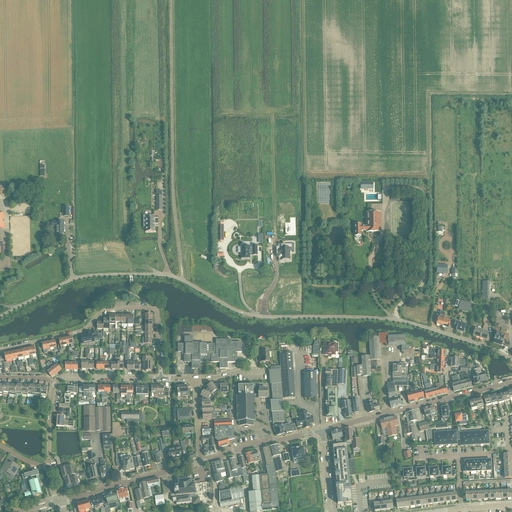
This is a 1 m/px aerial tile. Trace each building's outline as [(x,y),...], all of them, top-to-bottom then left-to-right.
[(361,224),(355,224),(355,228),(355,229),(355,236),(356,236),(356,238),(360,238),(360,236),(361,236),(361,231),(366,231),(366,232),(381,232),(381,212),(366,212),(366,226),(361,226),(361,224)] [(146,218),(144,218),(144,227),(146,227),(146,232),(155,232),(154,218),(154,215),(146,215),(146,218)] [(56,221),(51,221),(51,227),(56,227),(56,234),(57,234),(57,236),(62,236),(62,234),(64,234),(64,226),(64,221),(56,221)] [(281,250),(279,250),(279,255),(281,255),(281,257),(281,258),(281,260),(289,260),(289,256),(289,252),(293,252),(293,244),(285,244),(285,248),(281,248),(281,250)] [(241,247),(238,247),(238,253),(241,253),(241,259),(250,259),(250,255),(252,255),(257,255),(257,245),(252,245),(252,247),(250,247),(250,246),(241,246),(241,247)] [(437,265),(437,272),(447,273),(448,266),(437,265)] [(457,310),(471,314),(471,308),(471,305),(460,302),(457,310)] [(435,318),(435,320),(435,321),(437,322),(436,324),(442,326),(444,320),(445,317),(445,313),(440,311),(438,318),(436,318),(435,318)] [(444,320),(442,326),(448,328),(450,322),(444,320)] [(456,322),(454,327),(457,328),(456,331),(457,331),(457,332),(459,333),(459,332),(463,333),(465,328),(466,325),(456,322)] [(475,329),(473,336),(479,338),(482,331),(475,329)] [(482,331),(479,338),(486,341),(488,333),(482,331)] [(496,332),(493,343),(501,346),(505,335),(496,332)] [(87,335),(81,336),(82,344),(94,342),(94,341),(98,340),(97,334),(93,334),(92,334),(92,333),(87,333),(87,335)] [(388,333),(369,335),(369,338),(370,367),(377,367),(376,360),(380,360),(379,344),(386,344),(386,346),(401,346),(401,351),(409,351),(409,346),(406,346),(405,336),(388,336),(388,333)] [(72,337),(65,338),(67,345),(70,344),(71,348),(74,347),(73,344),(72,337)] [(178,344),(178,352),(185,352),(185,362),(192,362),(192,369),(200,369),(200,362),(207,363),(207,362),(211,362),(220,363),(220,369),(228,369),(228,362),(235,362),(235,359),(237,359),(237,352),(242,352),(242,342),(232,342),(232,339),(216,339),(216,345),(206,345),(200,345),(200,344),(193,343),(193,337),(185,337),(185,344),(178,344)] [(55,341),(48,342),(50,349),(53,348),(54,351),(57,351),(55,341)] [(338,344),(324,344),(324,355),(335,355),(335,352),(338,352),(338,344)] [(259,346),(255,346),(256,356),(259,356),(260,362),(269,361),(269,351),(259,352),(259,346)] [(10,352),(4,354),(5,361),(12,360),(10,352)] [(293,353),(280,354),(282,372),(294,371),(293,353)] [(362,366),(357,367),(357,375),(363,375),(363,377),(371,376),(370,356),(362,357),(362,366)] [(143,357),(143,363),(143,364),(143,367),(145,367),(145,369),(145,371),(151,371),(152,361),(151,361),(151,357),(143,357)] [(400,364),(393,365),(393,373),(401,373),(402,373),(402,369),(405,369),(405,367),(405,363),(402,363),(400,363),(400,364)] [(57,364),(52,368),(56,374),(61,370),(57,364)] [(271,370),(269,371),(270,384),(271,384),(282,383),(280,366),(270,367),(271,370)] [(52,368),(47,372),(51,377),(56,374),(52,368)] [(480,368),(477,369),(480,382),(487,380),(484,372),(481,373),(481,371),(480,368)] [(475,374),(472,375),(474,383),(480,382),(477,369),(474,369),(475,373),(475,374)] [(325,370),(325,388),(328,391),(326,392),(327,416),(337,415),(337,417),(338,417),(337,390),(338,370),(325,370)] [(294,371),(282,372),(284,398),(296,397),(294,371)] [(316,372),(304,373),(305,399),(317,398),(316,372)] [(466,373),(464,373),(467,388),(472,387),(470,379),(468,379),(466,373)] [(457,375),(454,376),(458,390),(463,389),(461,381),(459,382),(457,375)] [(388,384),(388,387),(389,400),(395,398),(394,397),(395,397),(394,386),(394,383),(406,383),(406,378),(393,378),(393,383),(390,383),(388,384)] [(4,383),(2,393),(9,394),(10,385),(11,380),(8,379),(7,384),(4,383)] [(10,385),(9,394),(15,395),(15,394),(17,384),(17,380),(14,380),(13,385),(10,385)] [(17,384),(15,394),(21,395),(23,385),(23,380),(21,380),(20,384),(17,384)] [(29,384),(27,394),(34,395),(35,385),(36,380),(33,380),(32,385),(29,384)] [(441,380),(438,381),(439,384),(442,394),(448,393),(446,386),(443,387),(441,380)] [(23,385),(21,395),(27,396),(27,394),(29,384),(30,381),(27,381),(26,385),(23,385)] [(35,385),(34,395),(39,396),(41,386),(42,381),(39,381),(38,386),(35,385)] [(41,386),(39,396),(46,397),(46,395),(48,382),(45,382),(44,386),(41,386)] [(203,390),(200,396),(203,397),(202,399),(202,401),(211,401),(208,401),(208,400),(211,394),(216,390),(217,390),(213,385),(214,385),(212,383),(207,386),(208,388),(206,390),(205,392),(203,390)] [(214,385),(213,385),(217,390),(216,390),(218,392),(220,392),(220,393),(229,393),(228,384),(224,384),(224,383),(220,384),(221,385),(214,385)] [(282,383),(271,384),(273,406),(272,406),(273,423),(284,422),(282,383)] [(430,383),(428,383),(431,397),(436,396),(437,396),(435,389),(434,389),(432,389),(430,383)] [(187,386),(177,387),(178,395),(181,395),(181,396),(190,396),(189,389),(187,389),(187,386)] [(265,386),(239,387),(239,393),(239,396),(255,395),(255,398),(259,398),(260,398),(268,398),(268,388),(266,389),(266,386),(265,386)] [(64,394),(64,399),(65,399),(65,404),(70,405),(70,395),(73,396),(73,394),(77,394),(78,388),(67,387),(67,392),(67,394),(64,394)] [(164,387),(158,387),(157,396),(163,396),(163,398),(164,398),(164,397),(168,397),(169,389),(164,389),(164,387)] [(417,389),(414,390),(416,401),(419,400),(419,401),(423,399),(424,399),(422,390),(417,391),(417,389)] [(411,393),(406,394),(409,403),(410,402),(410,403),(414,402),(414,401),(416,401),(414,390),(410,391),(411,393)] [(508,392),(502,394),(504,402),(510,400),(507,391),(508,392)] [(496,394),(489,396),(492,404),(497,402),(498,403),(496,394)] [(496,394),(498,403),(504,402),(502,394),(496,395),(496,394)] [(239,396),(237,396),(237,400),(237,404),(237,409),(237,412),(237,417),(238,417),(238,421),(239,421),(239,422),(240,426),(244,426),(249,426),(254,426),(254,422),(254,421),(256,421),(256,417),(256,412),(256,408),(256,404),(255,404),(255,401),(255,398),(255,395),(239,396)] [(489,396),(483,397),(486,405),(492,404),(489,396)] [(395,398),(389,400),(391,408),(393,408),(395,408),(395,407),(403,405),(402,400),(400,400),(399,397),(396,398),(395,398)] [(481,398),(475,399),(477,407),(483,406),(481,398)] [(475,399),(469,401),(471,409),(477,407),(475,399)] [(369,404),(366,405),(369,413),(375,411),(375,410),(374,406),(373,404),(372,400),(369,401),(369,404)] [(350,401),(340,403),(341,409),(344,409),(344,411),(344,412),(344,413),(345,418),(352,417),(350,401)] [(95,406),(84,406),(84,432),(95,432),(95,430),(103,430),(103,432),(111,432),(110,408),(95,408),(95,406)] [(183,409),(177,409),(178,420),(191,420),(190,408),(183,409)] [(301,419),(296,420),(297,427),(298,427),(303,426),(303,429),(310,427),(309,424),(313,423),(312,416),(308,417),(307,414),(306,411),(303,412),(304,415),(300,416),(301,419)] [(414,411),(405,413),(407,422),(407,423),(413,421),(417,420),(416,417),(415,416),(414,411)] [(139,413),(122,413),(122,420),(127,420),(127,423),(127,422),(136,422),(136,420),(139,420),(139,413),(140,413),(139,413)] [(457,414),(455,415),(455,423),(456,423),(456,426),(466,425),(466,415),(462,415),(461,413),(457,413),(457,414)] [(57,416),(57,420),(58,420),(58,427),(64,427),(64,426),(69,426),(69,425),(74,425),(73,427),(74,427),(74,421),(64,420),(64,416),(57,416)] [(392,417),(388,418),(392,436),(397,435),(395,426),(399,425),(396,416),(392,417)] [(384,420),(380,421),(382,430),(386,429),(388,437),(392,436),(388,418),(383,419),(384,420)] [(287,425),(285,426),(286,433),(296,431),(294,425),(291,426),(290,419),(286,420),(287,425)] [(407,422),(403,422),(404,426),(405,426),(406,428),(404,429),(405,434),(406,433),(407,434),(411,434),(412,440),(415,440),(414,433),(412,425),(414,425),(413,421),(407,423),(407,422)] [(427,422),(418,424),(420,432),(429,429),(427,422)] [(193,425),(182,426),(183,435),(194,434),(193,425)] [(279,426),(273,427),(275,434),(276,434),(277,436),(280,435),(281,436),(285,435),(284,429),(285,429),(284,426),(279,427),(279,426)] [(216,427),(215,428),(215,429),(215,430),(224,430),(225,435),(227,435),(228,439),(228,440),(228,441),(234,439),(233,427),(232,427),(216,427)] [(352,428),(345,429),(346,437),(346,440),(346,442),(352,441),(353,450),(360,449),(359,439),(353,439),(352,428)] [(456,432),(434,433),(435,446),(442,445),(442,446),(449,444),(450,445),(457,444),(457,445),(457,443),(460,443),(460,447),(467,445),(468,446),(475,444),(475,446),(482,444),(482,445),(489,443),(489,445),(490,445),(489,431),(460,432),(460,429),(458,429),(458,430),(456,430),(456,432)] [(224,430),(215,430),(215,439),(216,439),(219,448),(229,445),(228,441),(228,440),(228,439),(227,435),(225,435),(224,430)] [(336,431),(331,432),(333,440),(335,440),(337,444),(337,445),(339,445),(336,431)] [(181,447),(175,449),(177,459),(184,458),(182,451),(186,451),(184,441),(180,442),(181,447)] [(167,444),(164,445),(165,454),(168,454),(169,460),(177,459),(175,449),(168,450),(167,444)] [(337,445),(330,446),(334,486),(336,486),(337,486),(338,490),(336,490),(336,489),(337,495),(337,498),(338,504),(345,503),(345,502),(348,502),(348,503),(352,503),(350,481),(349,475),(356,475),(355,463),(354,459),(354,455),(350,455),(351,459),(348,460),(346,444),(343,444),(339,445),(337,445)] [(278,445),(269,447),(273,466),(274,465),(275,472),(283,470),(280,455),(281,455),(278,445)] [(135,447),(132,447),(134,458),(136,469),(142,467),(139,456),(139,454),(137,455),(135,447)] [(268,475),(259,476),(261,491),(262,491),(263,505),(262,505),(263,510),(279,509),(277,485),(275,474),(273,466),(269,447),(263,449),(265,457),(264,458),(266,465),(267,467),(266,467),(268,475)] [(146,448),(141,449),(141,452),(144,467),(150,465),(148,453),(148,452),(148,451),(148,449),(146,448)] [(303,448),(292,450),(293,459),(305,458),(303,448)] [(157,450),(153,452),(154,456),(155,456),(157,464),(164,462),(161,453),(161,454),(160,452),(158,452),(157,450)] [(189,454),(186,455),(188,460),(197,458),(195,453),(194,453),(193,451),(188,452),(189,454)] [(257,451),(251,452),(254,463),(260,461),(257,451)] [(251,452),(245,454),(246,456),(248,464),(254,463),(251,452)] [(122,460),(121,460),(122,464),(123,464),(124,471),(125,471),(125,472),(129,471),(129,470),(134,469),(133,462),(132,458),(126,459),(125,456),(121,457),(122,460)] [(235,458),(229,460),(229,461),(233,478),(236,477),(243,475),(244,482),(246,482),(249,481),(248,480),(247,475),(245,468),(246,467),(243,456),(239,457),(239,458),(240,465),(237,466),(235,458)] [(104,467),(100,468),(101,472),(100,472),(101,477),(107,476),(106,468),(108,467),(107,464),(106,464),(106,462),(104,462),(104,459),(100,460),(101,466),(103,466),(104,467)] [(6,461),(1,469),(13,477),(19,467),(11,462),(10,464),(6,461)] [(223,461),(217,462),(220,474),(221,474),(226,472),(223,461)] [(217,462),(212,463),(216,483),(219,482),(220,486),(218,486),(220,491),(226,489),(224,481),(222,481),(221,474),(220,474),(217,462)] [(229,462),(224,463),(227,472),(229,479),(233,478),(229,462)] [(72,465),(60,468),(63,478),(64,477),(67,486),(79,483),(76,474),(75,474),(72,465)] [(95,465),(87,467),(90,479),(98,477),(95,465)] [(432,468),(429,468),(430,478),(430,477),(434,476),(434,478),(443,477),(442,467),(442,471),(438,471),(438,468),(435,468),(432,468)] [(445,467),(442,467),(443,477),(443,476),(447,476),(447,477),(456,477),(455,470),(451,471),(451,467),(448,467),(445,467)] [(419,469),(416,469),(417,480),(417,479),(430,478),(429,468),(429,472),(425,472),(425,468),(422,468),(419,468),(419,469)] [(406,469),(403,469),(404,480),(408,479),(408,481),(417,480),(416,469),(416,472),(412,472),(412,469),(409,469),(406,469)] [(38,471),(22,475),(26,493),(24,494),(25,498),(33,496),(33,497),(43,494),(39,480),(40,479),(38,471)] [(253,492),(249,492),(250,511),(262,511),(263,510),(262,505),(263,505),(262,491),(261,491),(259,476),(252,477),(253,492)] [(147,482),(139,484),(140,487),(141,489),(141,492),(142,491),(144,499),(150,498),(150,497),(148,486),(156,484),(156,485),(158,486),(158,487),(159,487),(159,484),(159,483),(158,479),(158,478),(147,481),(147,482)] [(173,496),(172,496),(173,498),(173,499),(173,502),(176,502),(176,505),(193,503),(193,505),(200,504),(199,497),(196,498),(195,494),(196,494),(195,484),(195,483),(194,483),(194,481),(191,481),(191,480),(191,479),(178,480),(178,482),(176,482),(175,482),(176,485),(175,485),(175,486),(176,489),(176,488),(177,492),(176,493),(176,494),(176,495),(173,496)] [(241,486),(230,489),(232,500),(239,498),(244,497),(241,486)] [(127,488),(117,491),(119,500),(125,499),(126,502),(130,501),(129,498),(129,497),(127,488)] [(451,488),(448,488),(449,493),(450,493),(451,501),(457,500),(456,492),(451,493),(451,488)] [(141,489),(136,491),(138,501),(137,502),(136,502),(138,510),(141,509),(140,501),(144,500),(144,499),(142,491),(141,492),(141,489)] [(230,489),(220,491),(220,503),(232,500),(230,489)] [(445,489),(442,489),(443,494),(444,494),(445,502),(446,502),(451,501),(450,493),(449,493),(445,494),(445,489)] [(433,490),(430,491),(431,496),(432,496),(433,504),(439,503),(438,495),(437,495),(434,495),(433,490)] [(439,490),(436,490),(437,495),(438,495),(439,503),(445,502),(444,494),(443,494),(440,495),(439,490)] [(427,491),(424,491),(425,496),(426,496),(427,504),(433,504),(432,496),(431,496),(428,496),(427,491)] [(108,504),(104,505),(106,509),(105,509),(105,511),(110,511),(110,509),(117,507),(117,506),(119,505),(116,492),(106,495),(108,504)] [(421,492),(419,492),(419,497),(420,497),(421,505),(427,504),(426,496),(425,496),(422,497),(421,492)] [(409,493),(407,494),(407,499),(408,499),(409,507),(415,506),(414,498),(413,498),(410,498),(409,493)] [(415,493),(412,493),(413,498),(414,498),(415,506),(421,505),(420,497),(419,497),(415,498),(415,493)] [(403,494),(401,494),(401,500),(402,499),(403,507),(409,507),(408,499),(407,499),(404,499),(403,494)] [(156,501),(155,501),(156,506),(162,505),(163,505),(164,504),(165,504),(165,503),(163,495),(158,496),(159,500),(156,501)] [(397,495),(395,495),(395,501),(396,501),(397,508),(403,507),(402,499),(401,500),(398,500),(397,495)] [(102,496),(93,499),(95,506),(104,504),(102,496)] [(232,500),(220,503),(221,508),(240,503),(239,498),(232,500)] [(88,501),(83,502),(85,510),(89,509),(90,511),(92,511),(91,508),(90,508),(88,501)] [(78,506),(76,507),(77,511),(80,511),(81,511),(85,510),(83,502),(77,504),(78,506)]
